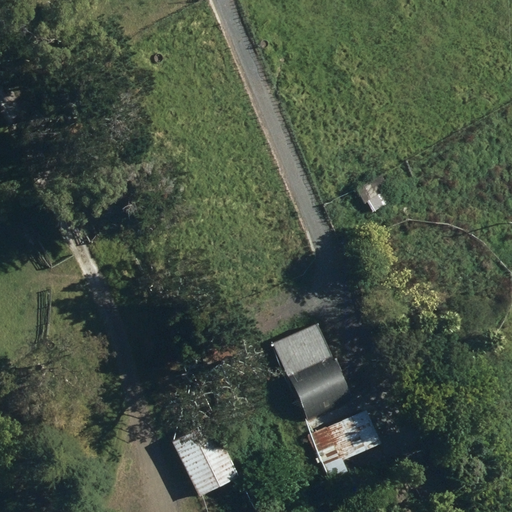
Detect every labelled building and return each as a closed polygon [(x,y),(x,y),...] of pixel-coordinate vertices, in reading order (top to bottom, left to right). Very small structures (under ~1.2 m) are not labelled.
[(449,254),(461,240),(441,221),(428,236),(449,254)] [(483,274),(494,262),(469,240),(458,253),(483,274)] [(299,310),(295,302),(275,313),(284,329),(304,318),(306,323),(314,319),(307,306),(299,310)] [(374,446),(360,412),(351,415),(313,327),(266,347),(321,475),(341,467),(338,461),(374,446)] [(191,431),(164,444),(179,475),(206,462),(191,431)]
